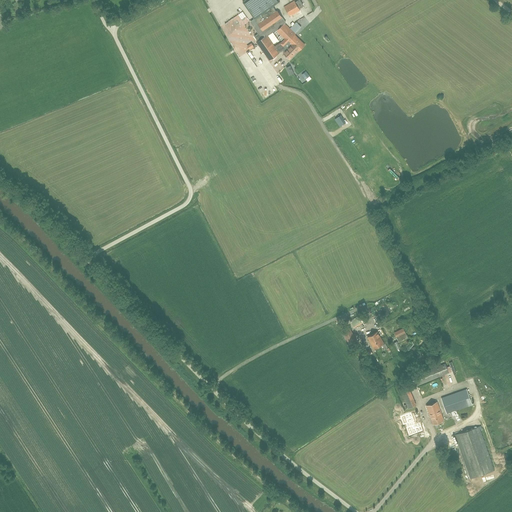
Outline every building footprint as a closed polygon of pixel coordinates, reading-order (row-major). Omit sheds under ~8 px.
[(260,33),(259,34),(260,36),(262,39),(266,36),(286,22),(278,11),(277,11),(273,7),(280,1),(279,0),(246,0),(243,3),(255,19),(252,21),(260,33)] [(285,7),(290,17),(300,11),(295,1),(285,7)] [(274,48),(278,54),(285,48),(284,47),(289,41),(294,46),(293,47),(292,45),(284,53),(290,59),(295,54),(298,51),(299,51),(300,51),(306,45),(295,35),(296,34),(287,26),(285,23),(277,31),(286,39),(281,44),(280,44),(274,48)] [(266,36),(262,39),(256,43),(269,60),(278,54),(274,48),(266,36)] [(306,72),(302,75),(308,82),(312,79),(306,72)] [(362,322),(359,317),(351,321),(354,326),(362,322)] [(357,341),(349,328),(343,332),(350,345),(357,341)] [(399,342),(408,338),(404,328),(395,333),(399,342)] [(374,349),(384,343),(378,332),(368,337),(374,349)] [(363,354),(365,357),(373,354),(370,349),(368,350),(369,351),(363,354)] [(414,377),(417,386),(450,373),(446,364),(414,377)] [(423,400),(445,392),(441,381),(420,389),(423,400)] [(399,386),(409,410),(417,407),(406,383),(399,386)] [(447,413),(472,404),(467,389),(442,398),(447,413)] [(433,424),(444,421),(438,402),(427,406),(433,424)] [(406,424),(407,428),(409,436),(423,431),(420,423),(414,425),(413,422),(414,421),(411,413),(400,417),(403,425),(406,424)] [(479,427),(456,435),(471,479),(495,470),(479,427)]
